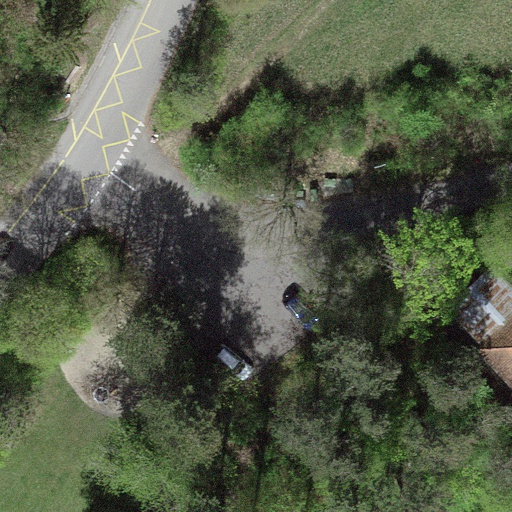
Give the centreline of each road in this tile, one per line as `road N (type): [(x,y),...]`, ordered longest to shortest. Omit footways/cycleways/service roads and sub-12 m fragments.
road 1 (residential): [(511,175),(332,212),(186,216),(143,207),(85,161)]
road 2 (residential): [(85,161),(169,0)]
road 3 (residential): [(0,278),(85,161)]
